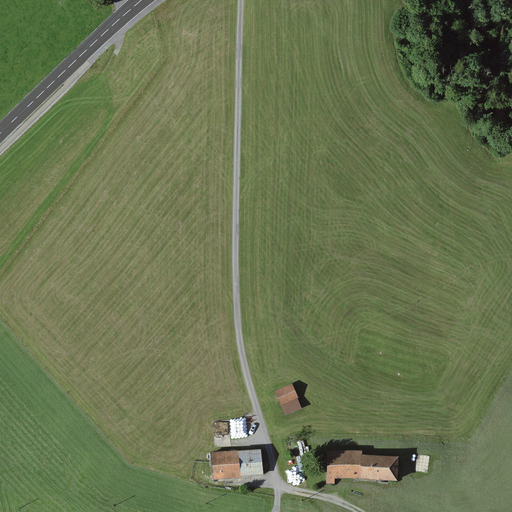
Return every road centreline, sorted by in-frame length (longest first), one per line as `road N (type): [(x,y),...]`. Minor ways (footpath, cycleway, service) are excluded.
road 1 (track): [(241,0),(236,297),(244,361),(279,487),(277,511)]
road 2 (tertiary): [(0,134),(143,0)]
